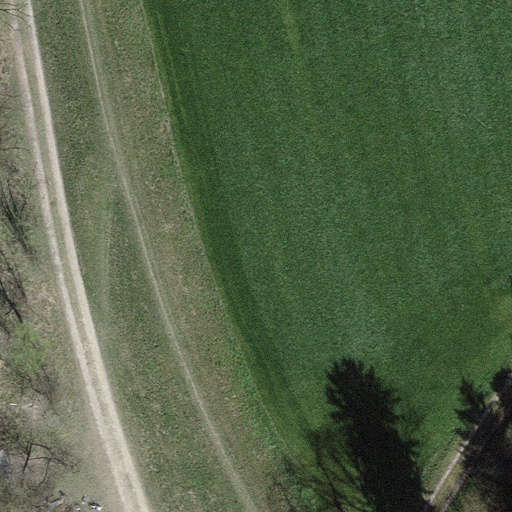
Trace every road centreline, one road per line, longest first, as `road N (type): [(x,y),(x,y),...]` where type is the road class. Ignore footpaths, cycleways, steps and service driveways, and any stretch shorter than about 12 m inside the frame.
road 1 (track): [(5,0),(58,290),(136,511)]
road 2 (track): [(426,511),(497,394),(511,385)]
